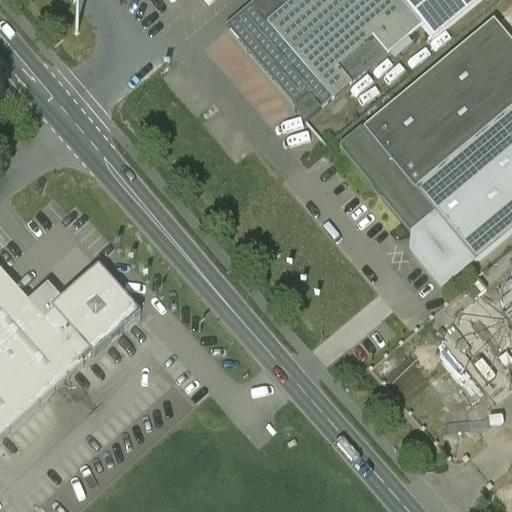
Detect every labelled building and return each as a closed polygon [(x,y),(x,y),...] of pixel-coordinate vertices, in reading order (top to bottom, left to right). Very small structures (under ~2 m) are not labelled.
[(395,0),(299,0),(287,11),(276,0),(266,0),(230,31),(298,111),(295,114),(305,127),(320,114),(332,103),(332,104),(420,29),(395,0)] [(395,0),(420,29),(433,43),(485,0),(395,0)] [(511,9),(494,25),(507,41),(511,36),(511,9)] [(493,25),(364,133),(415,194),(416,193),(511,113),(511,47),(507,41),(494,25),(493,25)] [(511,113),(416,193),(438,220),(472,262),(476,266),(511,235),(511,113)] [(415,194),(364,133),(342,151),(415,239),(438,220),(416,193),(415,194)] [(472,262),(438,220),(415,239),(414,254),(441,287),(457,274),(457,275),(472,262)] [(98,272),(51,314),(53,317),(44,325),(81,367),(90,358),(93,361),(140,319),(98,272)] [(0,276),(0,444),(83,369),(44,325),(0,276)]
